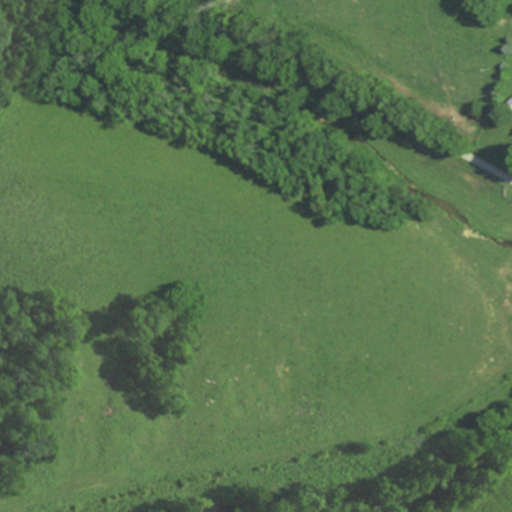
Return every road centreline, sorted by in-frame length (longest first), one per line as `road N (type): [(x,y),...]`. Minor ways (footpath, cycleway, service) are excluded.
road 1 (residential): [(471,159),(450,244),(470,257),(489,302),(465,373),(417,432),(240,487),(0,509)]
road 2 (residential): [(93,0),(269,49),(511,181)]
